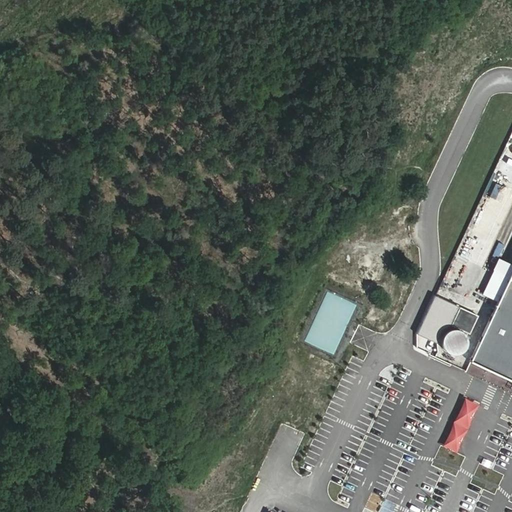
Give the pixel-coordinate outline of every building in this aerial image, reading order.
[(511,274),(473,364),(511,381),(511,274)] [(452,324),(470,332),(478,314),(460,306),(452,324)] [(454,354),(461,352),(466,348),(468,341),(465,334),(461,329),(454,328),(448,329),(443,334),(441,340),(443,346),(445,350),(448,352),(454,354)] [(464,396),(443,447),(459,453),(480,403),(464,396)] [(365,509),(374,511),(377,511),(383,497),(371,492),(365,509)]
